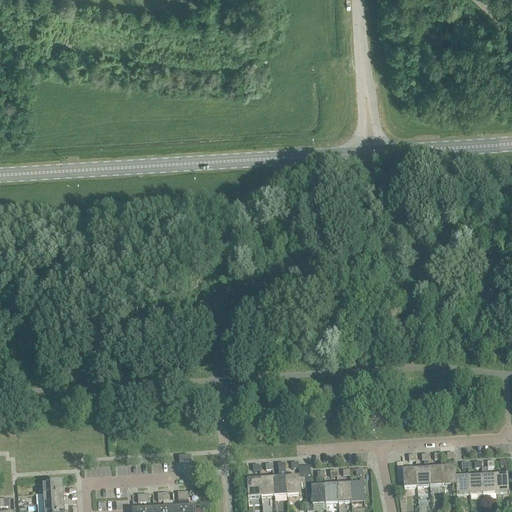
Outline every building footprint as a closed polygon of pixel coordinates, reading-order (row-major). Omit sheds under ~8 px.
[(456,487),(455,479),(455,468),(454,468),(454,469),(442,470),(443,488),(443,487),(455,486),(455,487),(456,487)] [(443,488),(442,470),(429,471),(430,489),(430,488),(443,487),(443,488)] [(417,489),(416,471),(403,472),(403,471),(403,483),(404,487),(404,490),(417,489)] [(430,489),(429,471),(416,471),(417,489),(430,488),(430,489)] [(507,476),(495,477),(496,495),(496,494),(508,493),(508,494),(509,494),(508,476),(507,476)] [(495,477),(482,478),(483,496),(483,495),(495,494),(495,495),(496,495),(495,477)] [(300,490),(305,489),(305,478),(299,479),(299,478),(298,478),(298,479),(286,479),(287,498),(287,497),(299,496),(299,497),(300,497),(300,490)] [(305,478),(305,489),(311,489),(312,507),(313,507),(313,506),(325,505),(325,506),(326,506),(325,488),(312,489),(312,488),(311,488),(311,478),(305,478)] [(482,478),(469,479),(470,496),(483,495),(483,496),(482,478)] [(287,498),(286,479),(273,480),(274,498),(286,497),(287,498)] [(455,479),(456,487),(457,497),(457,496),(470,496),(469,479),(456,480),(456,479),(455,479)] [(274,498),(273,480),(260,481),(261,499),(261,498),(274,498)] [(261,499),(260,481),(247,482),(247,481),(248,500),(249,500),(248,499),(261,498),(261,499)] [(42,486),(42,496),(61,495),(61,484),(41,486),(42,486)] [(363,485),(350,486),(351,504),(364,503),(364,504),(365,504),(363,485)] [(350,486),(337,487),(338,505),(339,505),(339,504),(351,504),(350,486)] [(337,487),(325,488),(326,506),(326,505),(338,504),(338,505),(337,487)] [(42,496),(43,506),(62,504),(61,495),(42,496)]
